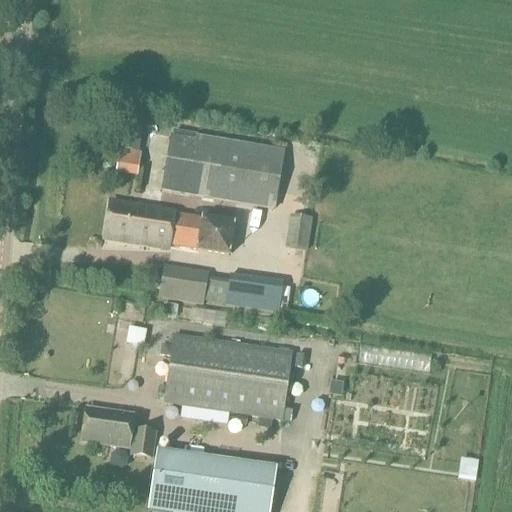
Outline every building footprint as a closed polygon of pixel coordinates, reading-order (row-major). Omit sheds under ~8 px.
[(138,147),(143,122),(124,119),(119,143),(138,147)] [(196,142),(170,138),(161,192),(273,211),(283,154),(196,139),(196,142)] [(116,174),(126,185),(144,166),(134,156),(116,174)] [(168,251),(169,248),(233,258),(235,226),(174,216),(175,214),(112,204),(106,241),(168,251)] [(290,218),(286,250),(306,252),(310,220),(290,218)] [(283,285),(230,277),(229,285),(208,281),(209,278),(164,270),(159,300),(204,307),(205,303),(226,307),(279,314),(283,285)] [(174,308),(163,306),(162,316),(172,318),(174,308)] [(212,314),(203,313),(201,321),(211,322),(212,314)] [(145,333),(134,331),(131,347),(142,349),(145,333)] [(175,339),(166,406),(283,423),(293,355),(175,339)] [(83,445),(129,452),(134,419),(87,412),(83,445)] [(244,418),(230,417),(229,425),(242,427),(244,418)] [(133,458),(152,461),(156,437),(136,434),(133,458)] [(148,511),(269,511),(276,469),(157,451),(148,511)]
